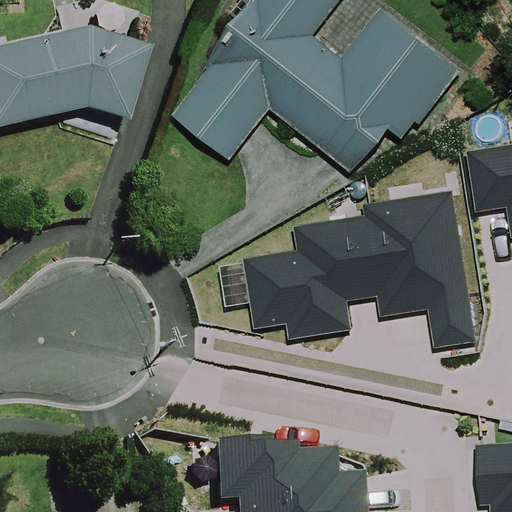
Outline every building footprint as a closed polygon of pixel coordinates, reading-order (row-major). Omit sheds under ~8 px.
[(341,0),(256,0),(167,113),(229,163),(270,111),(354,177),(390,131),(404,142),(459,73),(383,12),(342,63),(311,38),(341,0)] [(137,58),(72,40),(0,55),(0,133),(82,118),(119,128),(137,58)] [(473,163),(398,186),(423,270),(404,365),(477,380),(501,266),(473,163)] [(511,413),(511,348),(501,412),(511,413)] [(370,511),(316,430),(253,472),(264,489),(229,511),(370,511)]
